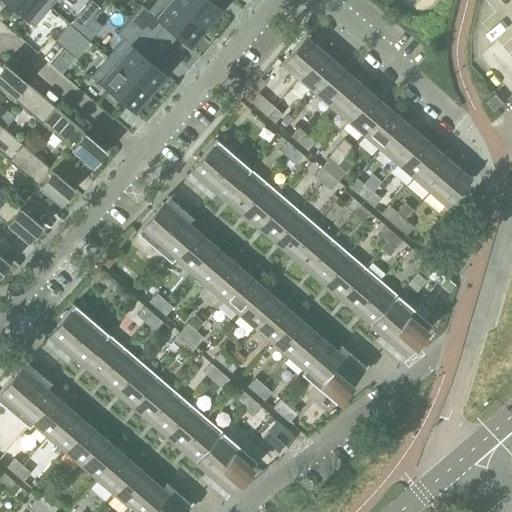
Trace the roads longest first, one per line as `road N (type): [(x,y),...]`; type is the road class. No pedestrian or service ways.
road 1 (residential): [(238,511),(401,384),(436,359),(449,359)]
road 2 (residential): [(0,320),(140,155)]
road 3 (residential): [(140,155),(275,0)]
road 4 (residential): [(465,124),(325,0)]
road 5 (residential): [(0,34),(140,155)]
